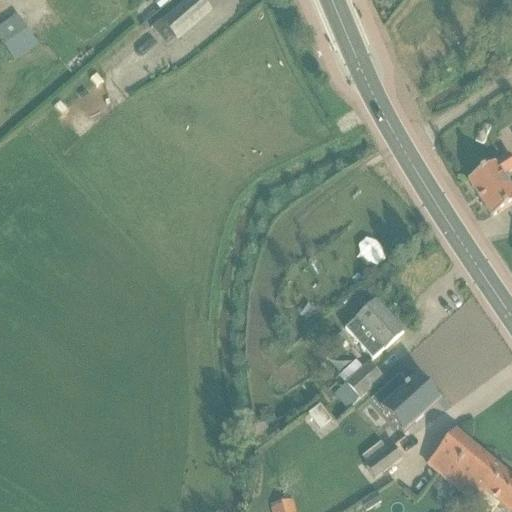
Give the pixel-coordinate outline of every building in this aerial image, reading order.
[(187,0),(161,23),(176,41),(210,13),(198,0),(187,0)] [(419,0),(407,8),(426,35),(459,13),(452,3),(456,0),(419,0)] [(0,27),(0,43),(14,63),(38,47),(16,16),(0,27)] [(466,183),(490,220),(511,206),(511,195),(501,178),(511,171),(511,163),(508,157),(494,167),(493,166),(466,183)] [(361,287),(351,294),(359,304),(368,297),(361,287)] [(344,331),(372,362),(402,335),(375,304),(344,331)] [(346,386),(338,393),(351,408),(359,401),(382,380),(369,365),(346,386)] [(386,392),(373,403),(381,413),(402,437),(438,405),(429,395),(431,392),(422,382),(419,384),(417,381),(407,389),(398,379),(385,391),(386,392)] [(319,409),(307,417),(317,431),(329,422),(319,409)] [(427,468),(464,499),(474,507),(484,496),(503,511),(511,511),(511,482),(455,434),(427,468)] [(393,449),(365,469),(373,480),(401,460),(393,449)] [(293,511),(291,500),(269,508),(270,511),(293,511)]
